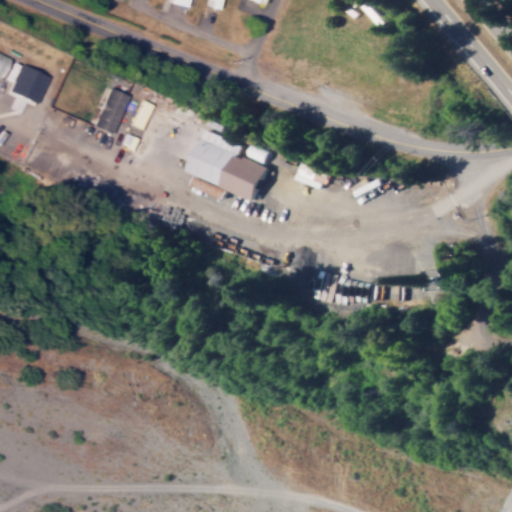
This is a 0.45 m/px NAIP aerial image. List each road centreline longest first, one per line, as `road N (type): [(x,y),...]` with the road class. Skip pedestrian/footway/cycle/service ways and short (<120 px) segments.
road 1 (secondary): [(511,147),(445,152),(341,125),(33,0)]
road 2 (motorway): [(432,0),(511,94)]
